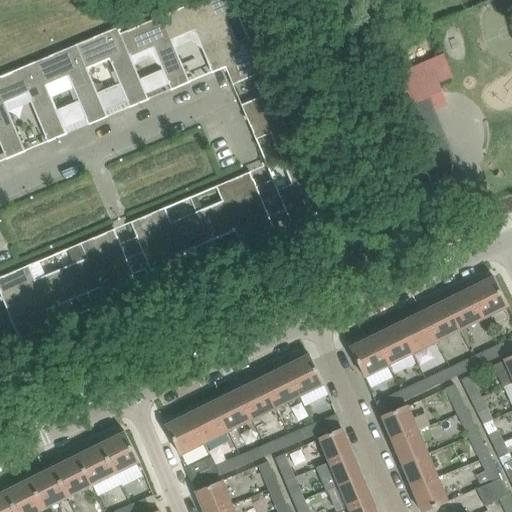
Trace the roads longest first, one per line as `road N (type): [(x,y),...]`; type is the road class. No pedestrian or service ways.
road 1 (unclassified): [(0,198),(231,104),(253,156)]
road 2 (residential): [(396,511),(316,323)]
road 3 (unclassified): [(316,323),(503,244)]
road 4 (unclassified): [(134,401),(316,323)]
road 5 (unclassified): [(0,454),(134,401)]
road 6 (residential): [(180,511),(134,401)]
